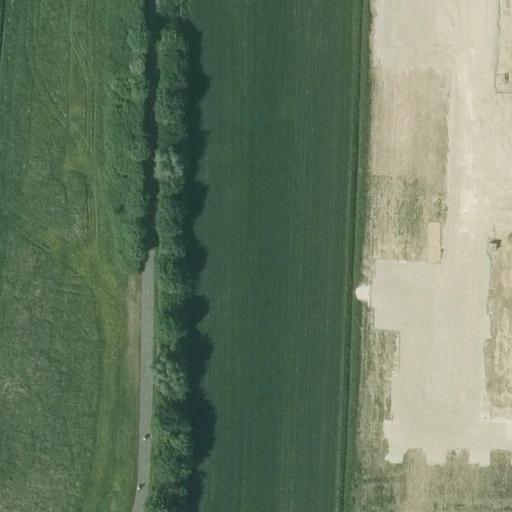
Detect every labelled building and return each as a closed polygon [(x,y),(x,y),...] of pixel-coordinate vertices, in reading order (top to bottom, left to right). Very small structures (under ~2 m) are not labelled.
[(511,5),(497,5),(497,27),(511,27),(511,5)] [(511,27),(497,27),(496,49),(511,50),(511,27)] [(511,50),(496,49),(495,71),(511,72),(511,50)] [(511,72),(495,71),(494,94),(511,95),(511,72)] [(402,89),(402,97),(452,99),(453,78),(415,77),(414,90),(402,89)] [(402,97),(401,105),(413,106),(413,118),(451,119),(452,99),(402,97)] [(401,129),(400,137),(451,139),(451,119),(413,118),(413,130),(401,129)] [(400,137),(400,145),(412,146),(411,158),(450,159),(451,139),(400,137)] [(399,169),(399,177),(449,179),(450,159),(411,158),(411,169),(399,169)] [(399,177),(399,186),(410,186),(410,198),(448,199),(449,179),(399,177)] [(398,209),(397,217),(447,219),(448,199),(410,198),(409,209),(398,209)] [(397,217),(397,226),(409,226),(408,239),(447,240),(447,219),(397,217)] [(511,235),(487,234),(486,259),(489,259),(511,260),(511,235)] [(511,260),(489,259),(488,276),(511,277),(511,260)] [(511,277),(488,276),(487,293),(511,294),(511,277)] [(484,293),(483,318),(511,319),(511,294),(487,293),(484,293)] [(511,339),(483,338),(482,363),(484,364),(511,364),(511,339)] [(511,364),(484,364),(484,380),(511,381),(511,364)] [(511,381),(484,380),(483,397),(511,398),(511,381)] [(480,397),(479,422),(511,423),(511,398),(483,397),(480,397)] [(390,462),(388,502),(411,503),(413,448),(400,447),(400,463),(390,462)] [(413,448),(411,503),(433,503),(434,464),(425,464),(425,448),(413,448)] [(434,464),(433,503),(454,504),(457,450),(445,449),(444,464),(434,464)] [(457,450),(454,504),(476,505),(477,466),(468,465),(468,450),(457,450)] [(477,466),(476,505),(497,506),(500,451),(488,451),(487,466),(477,466)] [(511,451),(500,451),(497,506),(511,506),(511,451)]
